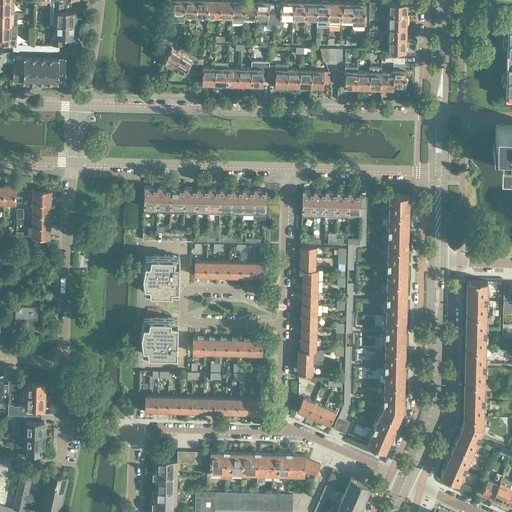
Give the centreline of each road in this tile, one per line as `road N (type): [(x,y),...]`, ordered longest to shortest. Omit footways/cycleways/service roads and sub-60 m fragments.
road 1 (tertiary): [(441,116),(75,108)]
road 2 (residential): [(440,203),(421,216),(417,400),(391,471)]
road 3 (tertiary): [(72,161),(287,167)]
road 4 (residential): [(422,486),(449,407),(449,303),(438,287)]
road 5 (residential): [(72,161),(67,361)]
road 6 (tertiary): [(407,480),(439,378),(438,287)]
road 7 (tertiary): [(287,167),(441,171)]
road 8 (residential): [(283,430),(134,428)]
road 9 (residential): [(285,292),(287,167)]
